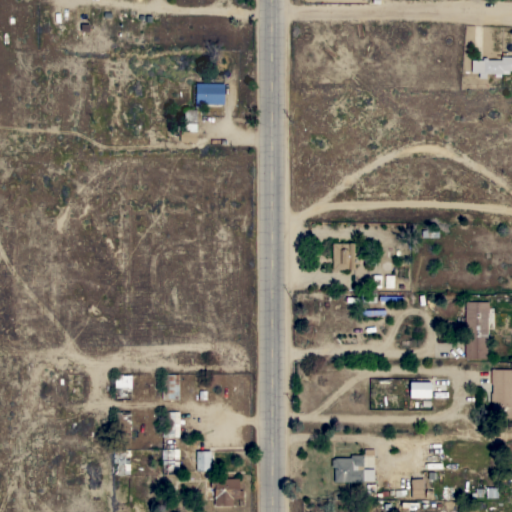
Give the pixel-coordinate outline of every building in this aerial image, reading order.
[(511,69),(501,69),(501,73),(485,72),(485,77),(478,77),(478,71),(470,71),(471,59),(482,59),(482,57),(486,57),(486,59),(500,59),(500,56),(511,56),(511,69)] [(199,103),(199,105),(194,105),(194,82),(223,83),(222,103),(199,103)] [(179,142),(179,122),(183,122),(183,109),(195,108),(195,142),(179,142)] [(331,242),(353,242),(353,255),(357,255),(357,262),(353,263),(353,268),(331,268),(331,242)] [(360,301),(360,292),(375,292),(374,302),(360,301)] [(464,301),(487,301),(487,311),(490,311),(490,318),(492,318),(492,323),(490,323),(490,328),(486,327),(486,358),(464,357),(464,301)] [(511,368),(511,404),(511,417),(505,417),(504,423),(496,423),(496,417),(491,417),(491,401),(490,401),(490,392),(491,392),(491,383),(489,383),(490,368),(511,368)] [(82,398),(66,398),(66,390),(65,390),(64,374),(81,373),(82,398)] [(130,399),(114,399),(114,394),(113,394),(114,374),(130,373),(130,399)] [(178,398),(161,398),(160,373),(177,373),(178,398)] [(429,381),(429,396),(409,396),(409,381),(429,381)] [(129,436),(112,436),(112,411),(129,411),(129,436)] [(178,436),(161,436),(161,411),(177,411),(178,436)] [(178,471),(160,471),(160,448),(178,448),(178,471)] [(129,473),(123,473),(123,474),(112,474),(112,449),(129,449),(129,473)] [(209,470),(195,470),(195,450),(209,450),(209,470)] [(373,468),(373,480),(362,480),(362,481),(333,481),(333,466),(330,466),(330,458),(333,458),(333,457),(349,457),(349,454),(362,454),(362,468),(373,468)] [(213,487),(209,487),(209,477),(238,478),(237,499),(232,499),(232,505),(213,505),(213,487)] [(423,497),(410,497),(409,478),(422,477),(423,497)]
